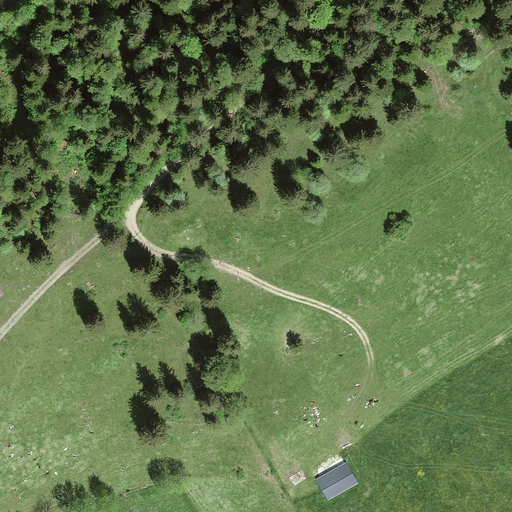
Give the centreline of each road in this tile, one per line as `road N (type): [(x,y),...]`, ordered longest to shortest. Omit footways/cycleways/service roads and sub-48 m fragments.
road 1 (track): [(342,0),(0,338)]
road 2 (track): [(125,215),(150,248),(220,266),(337,314),(352,328)]
